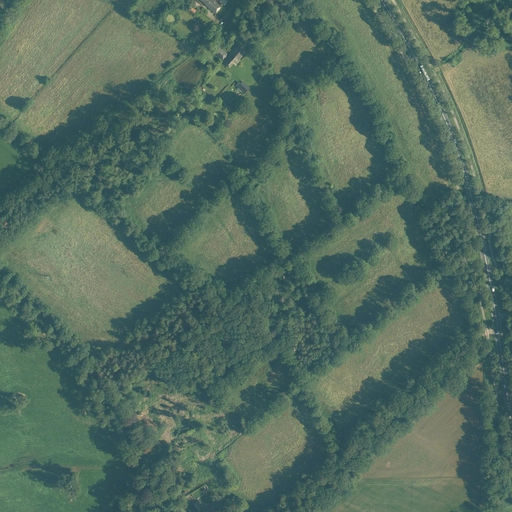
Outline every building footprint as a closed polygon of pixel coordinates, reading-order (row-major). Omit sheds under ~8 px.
[(205,4),(211,10),(215,13),(223,4),(217,0),(202,0),(206,3),(205,4)] [(224,62),(227,65),(229,67),(237,58),(239,59),(246,51),(238,44),(224,62)] [(214,52),(224,60),(226,56),(225,55),(226,53),(218,47),(214,52)] [(244,94),(245,93),(249,88),(243,82),(241,84),(238,82),(236,85),(242,91),(241,92),(244,94)] [(215,506),(212,508),(214,511),(215,511),(225,506),(221,499),(214,504),(215,506)] [(200,508),(196,501),(192,504),(196,511),(202,511),(205,511),(202,507),(200,508)]
